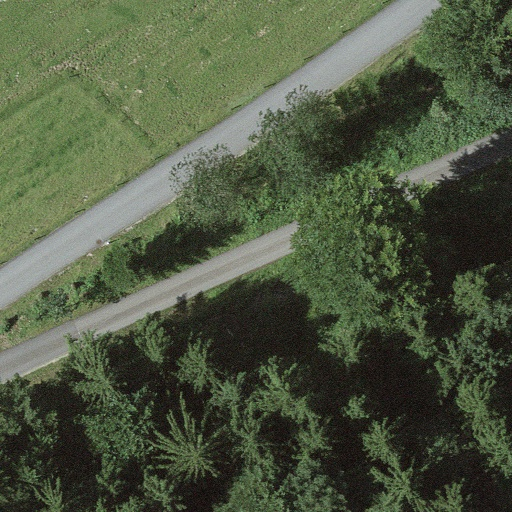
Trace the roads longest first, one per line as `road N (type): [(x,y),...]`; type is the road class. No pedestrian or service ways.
road 1 (unclassified): [(511,146),(0,373)]
road 2 (unclassified): [(0,295),(440,0)]
